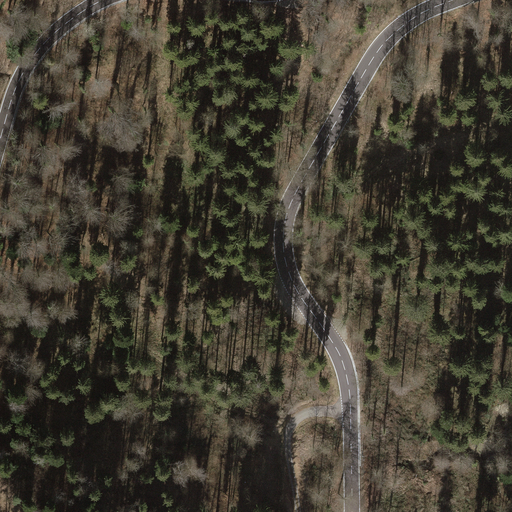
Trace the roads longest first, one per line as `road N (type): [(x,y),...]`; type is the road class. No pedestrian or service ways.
road 1 (tertiary): [(353,511),(346,377),(289,277),(283,246),(295,194),(384,43),(417,14),(451,0)]
road 2 (tertiary): [(104,0),(43,42),(0,141)]
road 3 (track): [(350,414),(323,410),(290,426),(298,511)]
